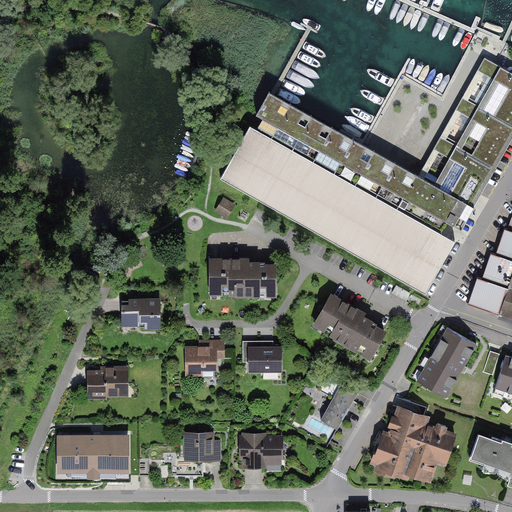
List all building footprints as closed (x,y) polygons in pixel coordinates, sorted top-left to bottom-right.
[(511,136),(511,72),(484,57),(418,176),(473,206),(480,194),(511,136)] [(418,176),(268,93),(257,112),(262,115),(257,126),(445,230),(449,224),(460,230),(473,206),(418,176)] [(257,126),(249,122),(219,177),(426,291),(457,236),(445,230),(257,126)] [(225,198),(216,212),(228,219),(237,206),(225,198)] [(511,230),(508,229),(505,228),(496,253),(491,252),(483,277),(477,275),(467,302),(511,319),(511,230)] [(250,260),(209,260),(209,298),(235,298),(235,300),(277,300),(277,266),(266,266),(266,263),(250,264),(250,260)] [(407,302),(411,294),(397,287),(392,294),(407,302)] [(389,330),(334,298),(315,331),(369,363),(389,330)] [(161,300),(121,301),(122,331),(148,330),(162,330),(161,319),(161,300)] [(476,345),(443,328),(414,384),(447,401),(476,345)] [(187,347),(188,378),(218,378),(218,359),(225,359),(225,341),(200,341),(200,347),(187,347)] [(285,344),(243,345),(244,363),(250,363),(250,373),(285,372),(285,362),(285,344)] [(511,357),(508,356),(496,393),(511,397),(511,357)] [(87,371),(88,399),(129,397),(128,369),(87,371)] [(339,429),(357,394),(341,385),(322,420),(339,429)] [(411,479),(432,487),(440,465),(449,469),(459,437),(451,434),(453,427),(395,407),(373,466),(379,469),(376,475),(387,481),(410,483),(411,479)] [(311,426),(324,432),(327,425),(314,419),(311,426)] [(59,432),(59,478),(130,477),(130,431),(59,432)] [(215,433),(185,433),(185,464),(222,464),(222,442),(215,442),(215,433)] [(242,433),(241,465),(244,465),(244,471),(268,471),(268,467),(284,466),(285,433),(242,433)] [(511,447),(479,436),(470,463),(511,478),(508,488),(511,489),(511,447)]
